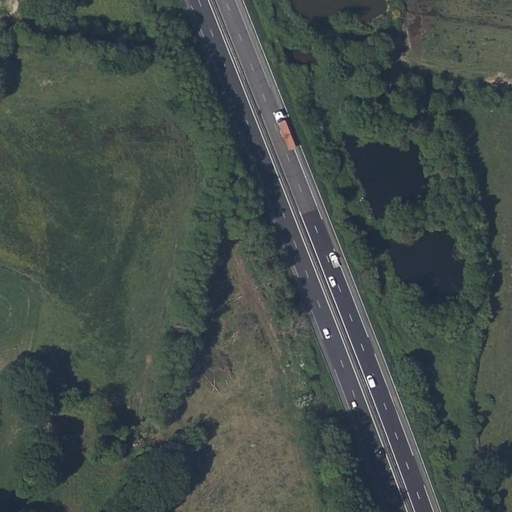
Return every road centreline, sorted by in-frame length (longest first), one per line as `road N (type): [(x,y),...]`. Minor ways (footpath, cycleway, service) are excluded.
road 1 (trunk): [(198,0),(398,511)]
road 2 (trunk): [(423,511),(225,0)]
